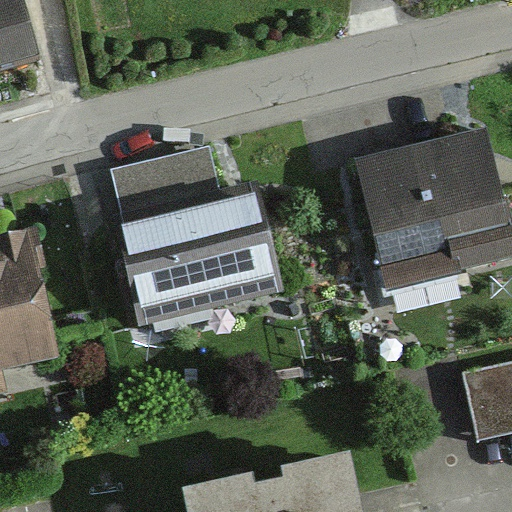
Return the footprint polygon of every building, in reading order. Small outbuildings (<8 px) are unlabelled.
[(0,0),(0,64),(37,55),(22,0),(0,0)] [(511,227),(489,132),(359,162),(389,288),(511,259),(511,227)] [(123,222),(114,225),(138,330),(283,296),(258,192),(221,200),(209,149),(111,172),(123,222)] [(0,394),(9,392),(3,366),(56,354),(31,236),(0,242),(0,394)] [(511,366),(462,377),(478,446),(511,438),(511,366)] [(253,492),(182,507),(183,511),(360,511),(351,470),(280,486),(282,495),(256,501),(253,492)]
